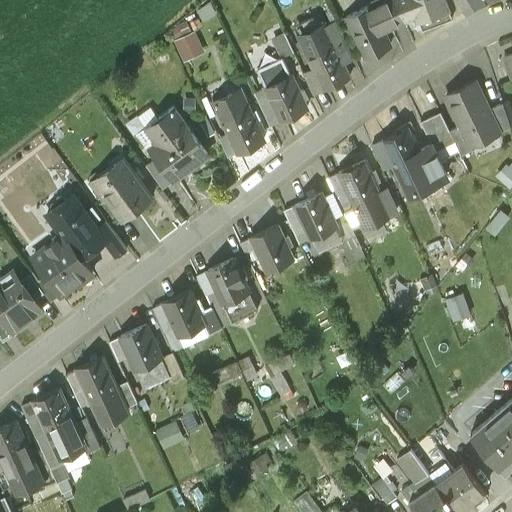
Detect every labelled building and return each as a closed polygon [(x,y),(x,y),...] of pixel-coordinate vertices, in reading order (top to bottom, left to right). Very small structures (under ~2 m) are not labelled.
[(383,31),(403,22),(393,0),(392,0),(371,10),(370,7),(346,18),(364,57),(390,45),(383,31)] [(397,0),(406,22),(416,17),(422,33),(453,20),(444,0),(397,0)] [(495,0),(471,0),(475,9),(495,0)] [(349,78),(325,26),(298,39),(323,90),(349,78)] [(185,58),(208,49),(199,27),(177,36),(185,58)] [(284,55),(298,49),(289,28),(275,34),(284,55)] [(306,109),(290,76),(264,88),(280,121),(306,109)] [(499,131),(475,83),(446,97),(470,145),(499,131)] [(263,141),(240,89),(213,101),(236,152),(263,141)] [(203,153),(169,107),(141,128),(153,144),(147,149),(170,181),(187,169),(185,167),(203,153)] [(459,150),(440,113),(420,123),(431,144),(439,160),(459,150)] [(419,150),(408,128),(382,141),(398,174),(405,171),(414,191),(446,176),(439,160),(431,144),(419,150)] [(133,171),(122,157),(93,179),(106,196),(104,197),(120,218),(148,196),(130,173),(133,171)] [(511,158),(499,174),(511,185),(511,158)] [(378,192),(364,162),(339,173),(363,226),(395,211),(384,189),(378,192)] [(105,238),(72,193),(47,212),(63,233),(64,232),(82,256),(105,238)] [(335,225),(320,194),(294,206),(309,237),(335,225)] [(291,258),(277,226),(251,238),(266,269),(291,258)] [(82,256),(64,232),(63,233),(45,246),(51,253),(37,262),(61,294),(78,281),(76,278),(80,275),(82,277),(86,278),(94,272),(82,256)] [(257,307),(234,257),(207,269),(230,319),(257,307)] [(43,308),(14,270),(0,280),(0,310),(14,329),(43,308)] [(199,311),(189,289),(164,300),(179,333),(204,322),(209,333),(222,327),(212,305),(199,311)] [(468,291),(450,294),(454,318),(473,314),(468,291)] [(169,374),(146,323),(121,334),(144,385),(169,374)] [(125,405),(102,354),(76,366),(100,417),(125,405)] [(86,440),(60,385),(33,397),(59,453),(86,440)] [(511,399),(470,437),(501,471),(501,470),(504,474),(511,466),(511,399)] [(33,452),(18,420),(0,427),(0,452),(6,464),(0,466),(0,483),(6,497),(36,483),(39,488),(58,480),(43,448),(33,452)] [(164,438),(176,436),(173,422),(161,425),(164,438)] [(464,464),(437,484),(458,511),(485,492),(464,464)] [(415,511),(458,511),(437,484),(428,473),(402,493),(415,511)] [(385,478),(376,484),(388,500),(397,493),(385,478)]
